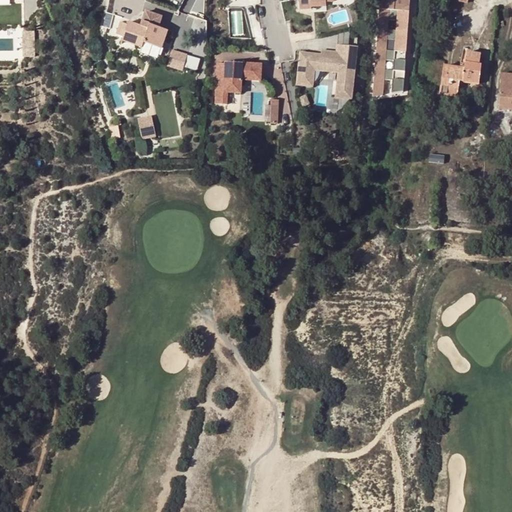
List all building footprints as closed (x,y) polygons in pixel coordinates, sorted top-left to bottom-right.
[(183,0),(184,11),(205,11),(205,0),(183,0)] [(346,0),(298,0),(300,10),(312,9),(313,6),(329,2),(331,8),(346,0)] [(392,92),(406,93),(412,0),(379,0),(374,95),(383,95),(384,78),(392,79),(392,92)] [(144,41),(161,47),(167,29),(150,24),(149,27),(143,25),(129,21),(128,23),(122,20),(117,34),(124,36),(123,40),(143,46),(144,41)] [(167,29),(161,47),(164,48),(171,26),(151,20),(150,24),(167,29)] [(24,50),(36,50),(36,31),(25,31),(24,50)] [(341,44),(349,44),(349,35),(341,34),(341,44)] [(297,85),(316,87),(318,71),(340,74),(337,98),(354,100),(360,48),(338,45),(337,52),(323,51),(323,55),(301,52),(297,85)] [(169,64),(197,73),(202,58),(173,49),(169,64)] [(480,64),(481,57),(467,55),(466,59),(462,59),(461,62),(480,64)] [(265,83),(266,63),(225,60),(224,65),(215,65),(213,103),(224,104),(225,93),(242,94),(243,82),(265,83)] [(444,64),(440,93),(457,95),(459,84),(459,81),(464,82),(479,84),(482,64),(480,64),(461,62),(460,66),(444,64)] [(511,73),(502,73),(499,108),(511,109),(511,73)] [(273,100),(272,122),(280,122),(281,100),(273,100)] [(152,136),(149,124),(139,126),(142,139),(152,136)]
